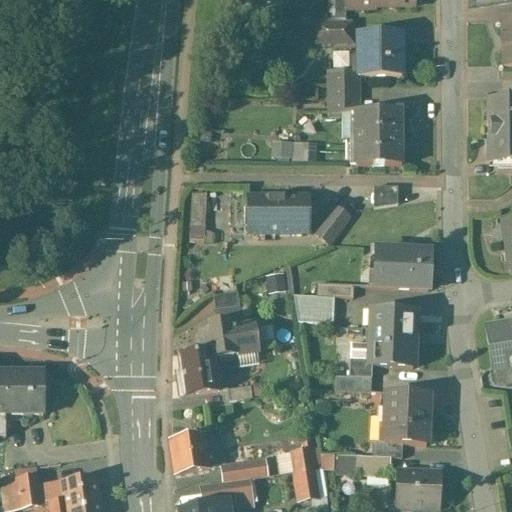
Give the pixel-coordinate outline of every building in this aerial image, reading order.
[(344,0),(345,12),(374,12),(374,10),(374,0),(344,0)] [(374,0),(374,10),(414,9),(414,0),(374,0)] [(352,24),(316,22),(316,41),(329,40),(329,46),(352,46),(352,24)] [(511,23),(502,24),(503,68),(511,67),(511,23)] [(401,38),(358,38),(358,55),(358,79),(401,78),(401,38)] [(352,75),(328,75),(328,89),(357,89),(357,79),(357,74),(352,75)] [(357,89),(328,89),(329,116),(328,116),(355,116),(358,115),(357,89)] [(511,102),(487,102),(487,123),(490,123),(490,141),(490,143),(511,142),(511,102)] [(400,115),(358,115),(355,116),(356,142),(350,142),(350,168),(355,168),(355,169),(401,168),(400,115)] [(511,142),(490,143),(490,141),(487,141),(487,164),(511,163),(511,142)] [(316,161),(317,143),(274,142),(273,160),(316,161)] [(398,206),(399,187),(375,187),(375,206),(398,206)] [(190,193),(190,237),(207,237),(206,193),(190,193)] [(306,200),(248,200),(248,236),(307,236),(308,216),(306,216),(306,200)] [(335,209),(314,237),(329,247),(349,220),(335,209)] [(511,223),(502,225),(502,227),(504,226),(507,245),(505,245),(509,271),(511,270),(511,223)] [(430,255),(375,252),(374,291),(428,293),(430,255)] [(353,289),(316,287),(316,300),(333,301),(352,302),(353,289)] [(237,295),(212,298),(213,299),(214,299),(216,311),(214,311),(214,312),(239,308),(237,295)] [(316,300),(293,299),(297,326),(332,327),(333,301),(316,300)] [(414,317),(367,315),(366,349),(370,349),(370,356),(369,369),(371,369),(412,371),(413,349),(411,349),(412,318),(414,318),(414,317)] [(511,325),(486,330),(493,373),(494,373),(496,385),(511,382),(510,370),(511,370),(511,325)] [(252,326),(202,333),(205,353),(178,357),(181,374),(175,375),(179,399),(218,393),(212,355),(233,352),(233,357),(256,354),(252,326)] [(370,356),(350,355),(349,367),(347,367),(347,370),(349,370),(349,380),(370,381),(371,369),(369,369),(370,356)] [(43,375),(0,375),(0,439),(5,439),(5,417),(43,417),(43,375)] [(349,380),(334,380),(334,395),(370,396),(370,381),(349,380)] [(250,389),(227,392),(229,404),(251,401),(250,389)] [(428,398),(386,396),(383,446),(383,447),(401,448),(425,449),(428,398)] [(203,438),(169,443),(174,477),(209,471),(203,438)] [(383,446),(371,445),(371,460),(390,461),(401,461),(401,448),(383,447),(383,446)] [(304,453),(291,455),(294,476),(313,473),(310,452),(304,453)] [(371,460),(356,459),(355,474),(389,475),(390,461),(371,460)] [(264,463),(220,470),(223,486),(248,482),(266,479),(264,463)] [(313,473),(294,476),(297,502),(317,499),(313,473)] [(438,511),(440,477),(396,475),(394,509),(412,510),(412,511),(421,511),(438,511)] [(37,479),(2,484),(5,511),(8,511),(41,507),(37,479)] [(99,511),(95,481),(61,486),(62,488),(54,489),(55,497),(50,498),(51,506),(64,504),(65,511),(99,511)] [(248,482),(223,486),(225,505),(226,504),(234,503),(234,508),(251,506),(248,482)] [(223,486),(200,489),(203,508),(225,505),(223,486)]
